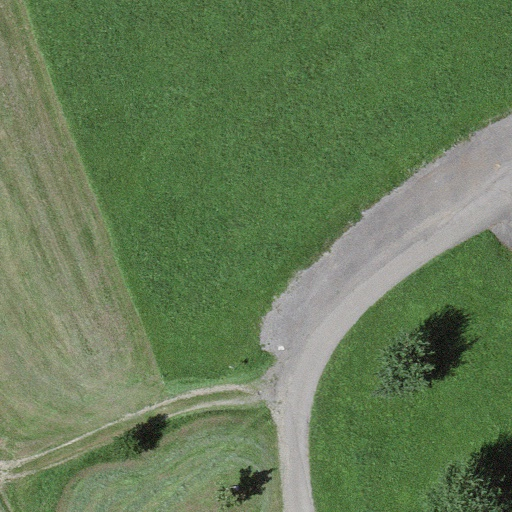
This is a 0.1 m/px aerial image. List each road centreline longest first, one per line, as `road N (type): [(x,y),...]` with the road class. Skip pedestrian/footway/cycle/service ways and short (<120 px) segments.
road 1 (residential): [(511,174),(362,273),(328,314),(299,402)]
road 2 (track): [(299,402),(245,391),(192,399),(35,463),(0,461)]
